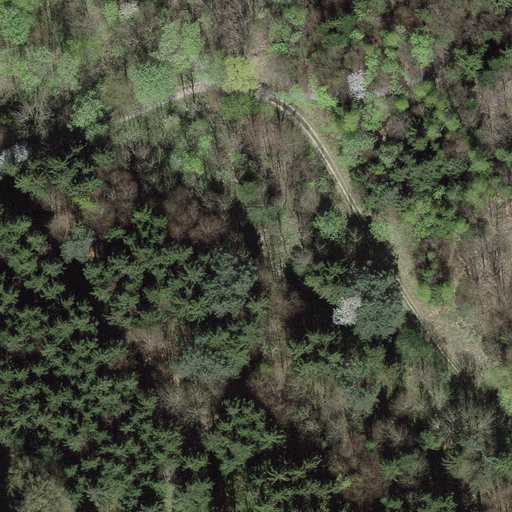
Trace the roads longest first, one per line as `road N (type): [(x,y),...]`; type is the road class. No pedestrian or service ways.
road 1 (track): [(274,99),(313,135),(454,367),(511,429)]
road 2 (track): [(0,159),(195,87),(237,84),(274,99)]
